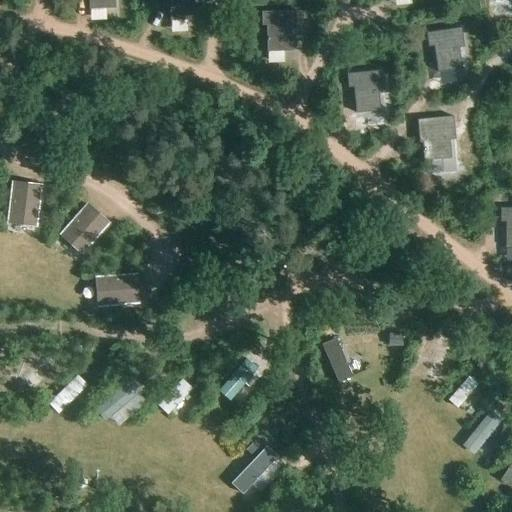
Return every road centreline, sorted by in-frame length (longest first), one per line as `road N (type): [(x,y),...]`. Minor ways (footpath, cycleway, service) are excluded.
road 1 (track): [(511,301),(367,176),(192,69),(77,34),(0,25)]
road 2 (track): [(511,301),(340,278),(279,292),(268,346),(330,511)]
road 3 (track): [(0,337),(193,335),(279,292)]
